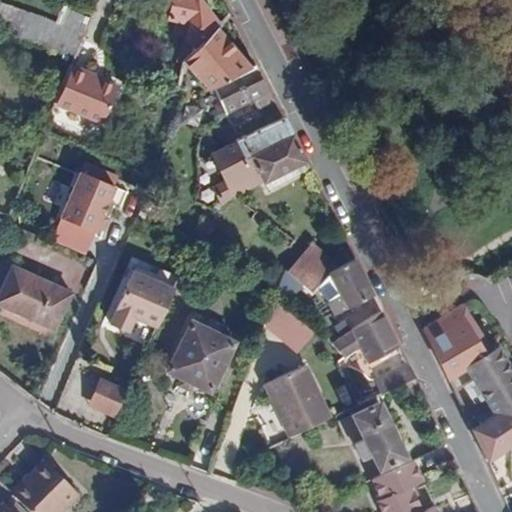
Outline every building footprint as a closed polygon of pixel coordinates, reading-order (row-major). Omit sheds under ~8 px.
[(0,0),(0,29),(72,54),(89,14),(61,3),(54,20),(0,0)] [(179,59),(183,62),(215,30),(219,26),(198,0),(170,0),(169,11),(176,13),(172,32),(186,36),(179,59)] [(215,30),(183,62),(179,82),(175,106),(187,106),(188,108),(189,111),(191,114),(200,115),(205,115),(207,112),(209,105),(216,101),(210,90),(246,70),(215,30)] [(84,70),(68,64),(53,103),(101,122),(115,86),(83,73),(84,70)] [(253,110),(271,101),(253,66),(246,70),(210,90),(216,101),(224,116),(243,106),(249,102),(253,110)] [(249,102),(243,106),(247,113),(253,110),(249,102)] [(280,119),(252,132),(237,140),(235,141),(236,143),(257,183),(301,160),(280,119)] [(233,132),(237,140),(252,132),(248,124),(233,132)] [(233,132),(229,125),(216,133),(224,149),(236,143),(235,141),(237,140),(233,132)] [(233,194),(257,183),(236,143),(224,149),(213,155),(233,194)] [(83,165),(53,239),(92,255),(123,181),(83,165)] [(212,218),(203,214),(195,233),(204,236),(212,218)] [(309,244),(284,270),(310,294),(317,288),(328,275),(334,269),(336,268),(309,244)] [(334,269),(328,275),(317,288),(329,305),(335,317),(372,298),(353,260),(336,268),(334,269)] [(69,290),(10,264),(0,288),(0,304),(53,327),(69,290)] [(135,269),(133,269),(128,279),(114,313),(131,320),(136,306),(157,315),(174,273),(145,264),(144,266),(135,269)] [(276,291),(303,318),(313,309),(281,278),(276,291)] [(282,300),(264,319),(300,351),(317,332),(282,300)] [(454,309),(422,329),(446,376),(475,359),(489,350),(462,305),(459,306),(455,301),(451,304),(454,309)] [(379,311),(329,344),(342,357),(358,349),(366,363),(397,347),(379,311)] [(229,347),(187,325),(163,372),(205,393),(229,347)] [(511,348),(507,341),(489,350),(475,359),(501,397),(504,401),(509,398),(511,400),(511,348)] [(336,417),(311,363),(266,384),(292,438),(336,417)] [(373,379),(380,394),(413,378),(406,364),(373,379)] [(132,388),(101,375),(89,403),(120,416),(132,388)] [(501,397),(466,419),(485,461),(511,445),(511,400),(509,398),(504,401),(501,397)] [(403,457),(378,404),(351,417),(362,438),(353,443),(360,458),(369,454),(376,470),(403,457)] [(42,455),(8,489),(31,511),(53,511),(76,490),(42,455)] [(445,511),(420,456),(377,479),(382,496),(379,499),(385,511),(445,511)] [(12,511),(1,501),(0,502),(0,511),(12,511)]
